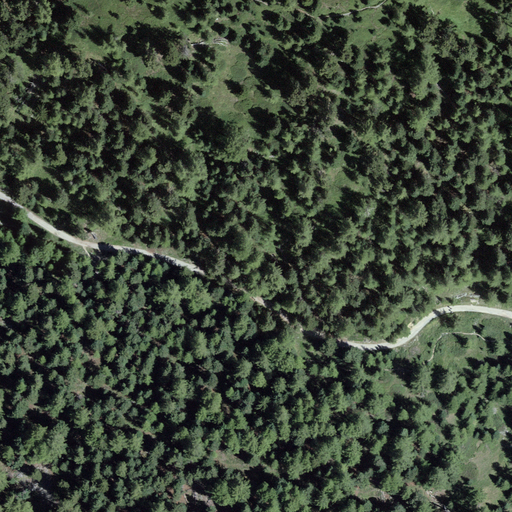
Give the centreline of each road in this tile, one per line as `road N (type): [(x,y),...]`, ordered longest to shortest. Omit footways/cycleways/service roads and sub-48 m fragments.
road 1 (track): [(138,252),(176,259),(293,322),(373,347),(400,342),(435,310),(511,313)]
road 2 (track): [(0,192),(64,236),(138,252)]
